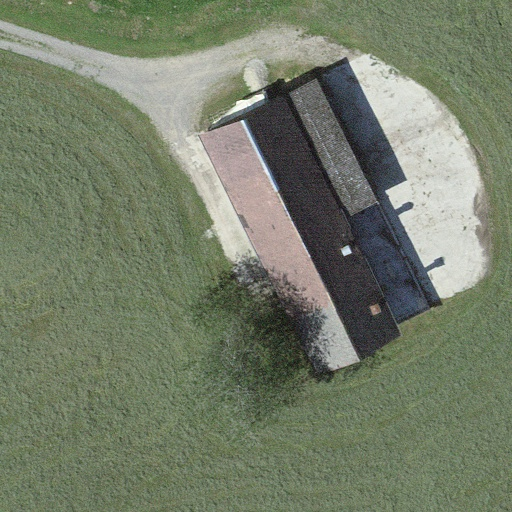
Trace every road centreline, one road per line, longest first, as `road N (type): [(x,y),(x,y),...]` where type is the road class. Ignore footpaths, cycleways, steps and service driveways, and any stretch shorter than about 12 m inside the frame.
road 1 (track): [(286,341),(212,168),(156,91)]
road 2 (track): [(156,91),(0,34)]
